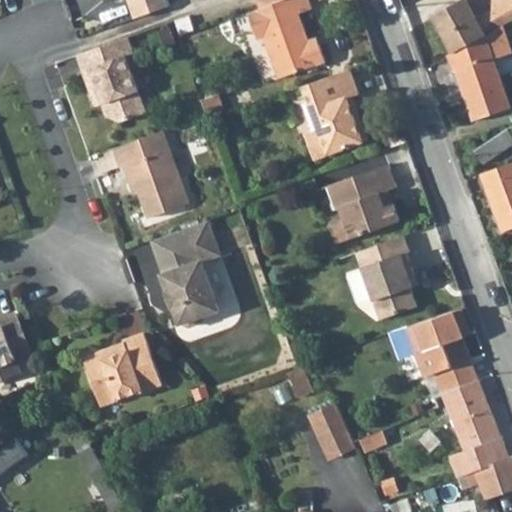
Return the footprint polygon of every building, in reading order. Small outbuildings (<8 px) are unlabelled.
[(130,0),(136,17),(170,5),(168,0),(130,0)] [(279,0),(260,7),(249,11),(259,37),(265,36),(280,77),(327,61),(321,43),(312,46),(310,38),(300,12),(312,8),(309,0),(279,0)] [(438,23),(454,53),(504,26),(511,21),(511,0),(491,0),(490,0),(488,0),(463,0),(441,12),(438,23)] [(454,53),(450,55),(455,70),(458,70),(476,121),(511,108),(511,107),(496,61),(511,55),(511,48),(504,26),(454,53)] [(134,53),(128,35),(103,45),(108,60),(84,68),(94,95),(100,93),(103,102),(108,116),(119,121),(145,112),(126,55),(134,53)] [(318,36),(310,38),(312,46),(321,43),(318,36)] [(82,52),(79,53),(84,68),(108,60),(103,45),(82,52)] [(352,67),(306,84),(321,129),(311,132),(308,138),(313,153),(321,156),(370,139),(361,112),(354,109),(350,97),(355,96),(361,94),(352,67)] [(100,93),(94,95),(97,105),(103,102),(100,93)] [(217,94),(203,99),(209,114),(210,118),(224,113),(217,94)] [(361,112),(355,96),(350,97),(354,109),(361,112)] [(511,133),(509,129),(476,149),(485,163),(511,146),(511,133)] [(188,205),(163,130),(115,147),(121,165),(125,164),(131,182),(136,181),(139,191),(148,218),(188,205)] [(382,191),(390,188),(400,185),(391,162),(331,184),(339,206),(344,204),(349,216),(332,222),(338,240),(401,218),(395,201),(386,204),(382,191)] [(511,166),(484,177),(505,233),(511,230),(511,166)] [(139,191),(136,181),(131,182),(134,192),(139,191)] [(395,201),(390,188),(382,191),(386,204),(395,201)] [(164,274),(162,274),(168,291),(166,292),(171,308),(174,308),(179,324),(181,324),(189,328),(200,324),(203,316),(218,312),(202,262),(221,256),(209,222),(153,240),(164,274)] [(407,234),(360,250),(384,318),(419,306),(412,287),(415,286),(411,274),(417,272),(410,251),(413,250),(407,234)] [(417,272),(411,274),(415,286),(420,283),(417,272)] [(462,308),(410,328),(429,376),(435,374),(444,396),(480,382),(464,339),(472,336),(462,308)] [(0,380),(19,374),(14,361),(30,355),(16,317),(0,323),(0,326),(1,328),(0,328),(0,380)] [(142,335),(121,342),(122,345),(125,353),(111,358),(101,352),(82,359),(101,407),(161,385),(142,335)] [(125,353),(122,345),(101,352),(111,358),(125,353)] [(297,365),(290,368),(302,395),(315,390),(304,363),(297,365)] [(480,382),(444,396),(465,447),(450,453),(458,473),(475,468),(510,457),(480,382)] [(337,402),(310,414),(318,433),(345,421),(337,402)] [(345,421),(318,433),(329,460),(357,448),(345,421)] [(0,487),(37,462),(31,454),(0,475),(0,487)] [(511,456),(510,457),(475,468),(484,496),(511,487),(511,456)] [(128,511),(110,479),(97,486),(111,511),(128,511)]
